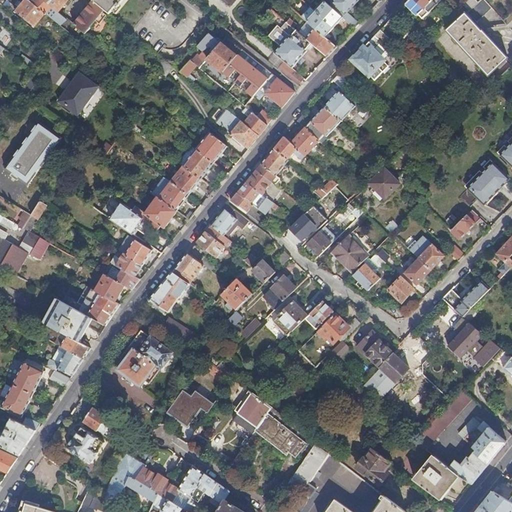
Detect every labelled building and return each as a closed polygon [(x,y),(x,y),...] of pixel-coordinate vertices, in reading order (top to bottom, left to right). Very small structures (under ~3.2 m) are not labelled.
[(0,0),(0,3),(4,7),(11,12),(15,8),(7,0),(0,0)] [(46,14),(32,3),(28,0),(25,0),(16,12),(35,27),(46,14)] [(64,17),(58,12),(42,0),(33,0),(34,1),(32,3),(46,14),(51,18),(54,14),(62,20),(64,17)] [(68,0),(42,0),(58,12),(68,0)] [(92,0),(94,1),(105,10),(110,14),(117,6),(118,7),(124,0),(92,0)] [(348,13),(359,0),(335,0),(332,4),(345,16),(342,18),(354,29),(360,23),(348,13)] [(363,0),(362,2),(371,11),(376,6),(370,0),(363,0)] [(416,15),(417,14),(423,8),(415,0),(409,0),(405,4),(416,15)] [(452,15),(457,11),(446,0),(415,0),(423,8),(417,14),(422,19),(434,7),(438,11),(443,6),(452,15)] [(475,0),(468,0),(463,5),(468,11),(447,31),(488,76),(507,58),(475,24),(492,8),(484,0),(479,0),(477,2),(475,0)] [(105,10),(94,1),(74,25),(85,34),(105,10)] [(314,11),(334,28),(342,18),(323,1),(314,11)] [(325,37),(334,28),(314,11),(310,7),(301,16),(310,24),(325,37)] [(511,12),(503,21),(511,30),(511,12)] [(337,47),(325,37),(310,24),(304,31),(289,19),(286,22),(287,23),(287,22),(312,43),(328,57),(332,52),(337,47)] [(312,43),(287,22),(287,23),(282,29),(278,25),(269,36),(281,46),(275,53),(286,63),(292,69),(307,51),(306,50),(312,43)] [(418,34),(412,28),(397,45),(403,51),(418,34)] [(418,34),(426,42),(430,37),(423,29),(418,34)] [(380,41),(391,51),(396,45),(381,30),(375,36),(380,41)] [(192,62),(196,66),(199,68),(221,44),(210,34),(198,47),(207,55),(203,59),(198,55),(192,62)] [(355,57),(353,59),(374,81),(382,72),(384,74),(389,68),(388,67),(388,66),(382,60),(371,49),(380,41),(375,36),(355,57)] [(221,44),(199,68),(245,106),(254,95),(272,74),(238,46),(227,37),(221,44)] [(371,49),(382,60),(391,51),(380,41),(371,49)] [(76,64),(77,63),(64,54),(58,62),(56,65),(70,75),(74,69),(75,69),(76,64)] [(58,62),(48,55),(45,59),(42,62),(52,70),(56,65),(58,62)] [(174,67),(163,58),(155,67),(166,76),(174,67)] [(196,66),(192,62),(190,60),(180,72),(186,77),(196,66)] [(286,63),(279,71),(299,87),(305,81),(292,69),(286,63)] [(59,102),(81,117),(103,87),(81,71),(59,102)] [(343,89),(345,91),(351,84),(340,73),(333,80),(343,89)] [(295,92),(272,74),(254,95),(260,100),(265,94),(282,107),(295,92)] [(354,100),(354,99),(345,91),(343,89),(341,92),(340,91),(325,106),(341,121),(356,106),(352,103),(354,100)] [(162,95),(156,90),(142,108),(143,108),(148,112),(162,95)] [(298,120),(305,128),(319,140),(324,134),(327,136),(341,121),(325,106),(312,121),(304,113),(298,120)] [(244,124),(228,111),(225,109),(224,108),(214,121),(249,149),(251,146),(259,136),(244,124)] [(268,125),(257,116),(247,108),(243,112),(249,118),(244,124),(259,136),(263,131),(268,125)] [(257,116),(268,125),(273,119),(262,110),(257,116)] [(62,138),(39,122),(5,169),(12,173),(11,176),(17,180),(19,178),(28,185),(62,138)] [(291,143),(305,156),(319,140),(305,128),(291,143)] [(214,163),(227,147),(210,133),(196,150),(214,163)] [(305,156),(291,143),(284,137),(279,143),(275,149),(288,161),(294,154),(300,159),(302,159),(305,156)] [(511,142),(499,156),(511,167),(511,142)] [(104,158),(112,147),(107,143),(99,154),(104,158)] [(184,166),(202,179),(214,163),(196,150),(191,145),(184,155),(184,158),(188,160),(183,166),(184,166)] [(266,159),(256,171),(274,185),(277,184),(280,180),(279,178),(276,176),(288,161),(275,149),(266,159)] [(493,163),(467,190),(483,205),(509,178),(493,163)] [(189,195),(202,179),(184,166),(171,182),(189,195)] [(385,169),(370,183),(385,199),(400,184),(385,169)] [(261,193),(268,198),(271,201),(281,190),(274,185),(256,171),(252,176),(247,182),(261,193)] [(132,189),(137,182),(132,178),(126,185),(132,189)] [(335,187),(337,185),(332,180),(322,190),(327,195),(335,187)] [(159,198),(178,211),(189,195),(171,182),(159,198)] [(261,193),(247,182),(243,187),(238,193),(252,204),(261,193)] [(335,187),(338,190),(349,200),(351,198),(338,184),(337,185),(335,187)] [(327,195),(322,190),(318,186),(313,192),(322,199),(327,195)] [(336,213),(349,200),(338,190),(325,201),(336,213)] [(46,193),(41,202),(46,205),(52,196),(46,193)] [(254,205),(252,204),(238,193),(235,197),(232,201),(260,222),(263,217),(250,209),(254,205)] [(178,211),(159,198),(158,197),(146,213),(136,206),(133,211),(152,225),(158,230),(161,226),(165,229),(178,211)] [(286,213),(271,201),(268,198),(259,209),(265,214),(270,207),(283,217),(286,213)] [(24,228),(30,232),(31,232),(47,205),(46,205),(41,202),(32,215),(24,228)] [(111,219),(133,233),(136,229),(146,235),(152,225),(133,211),(122,203),(111,219)] [(354,210),(349,204),(339,213),(345,219),(354,210)] [(218,218),(206,232),(225,247),(228,248),(233,242),(228,238),(238,225),(243,229),(250,221),(229,205),(218,218)] [(355,209),(360,215),(364,212),(358,206),(355,209)] [(292,217),(296,221),(308,211),(302,207),(292,217)] [(472,211),(457,225),(451,231),(459,240),(480,219),(472,211)] [(19,226),(24,228),(32,215),(27,212),(19,226)] [(13,226),(15,223),(0,214),(0,222),(8,227),(11,227),(13,226)] [(305,216),(292,229),(303,240),(316,227),(305,216)] [(398,218),(392,224),(396,228),(402,222),(398,218)] [(282,234),(288,229),(274,219),(267,228),(280,237),(282,234)] [(319,256),(332,243),(337,238),(325,227),(320,232),(307,244),(319,256)] [(353,272),(374,251),(375,250),(354,230),(333,251),(353,272)] [(41,238),(31,232),(30,232),(20,248),(29,253),(31,254),(41,238)] [(225,247),(206,232),(197,243),(217,258),(225,247)] [(14,244),(5,239),(0,236),(0,243),(1,244),(0,244),(0,265),(1,267),(14,244)] [(124,253),(144,266),(153,251),(136,240),(129,236),(120,250),(124,253)] [(415,241),(413,243),(408,248),(419,258),(431,270),(444,256),(424,236),(417,242),(415,241)] [(136,240),(153,251),(154,248),(138,237),(136,240)] [(498,270),(504,275),(504,274),(511,266),(511,259),(510,257),(511,254),(511,237),(497,254),(505,262),(498,270)] [(46,241),(41,238),(31,254),(36,257),(39,259),(49,243),(46,241)] [(17,275),(29,253),(20,248),(14,244),(1,267),(17,275)] [(459,261),(464,255),(454,245),(448,251),(459,261)] [(389,256),(379,246),(375,250),(374,251),(376,253),(385,261),(389,256)] [(283,266),(291,257),(286,251),(277,259),(283,266)] [(137,277),(144,266),(124,253),(123,256),(121,255),(115,264),(123,269),(137,277)] [(370,259),(380,270),(386,263),(385,261),(376,253),(370,259)] [(251,266),(258,259),(252,254),(245,261),(251,266)] [(204,266),(200,263),(188,255),(181,263),(173,273),(190,285),(204,266)] [(200,263),(204,266),(211,271),(215,266),(204,258),(200,263)] [(417,285),(431,270),(419,258),(404,273),(417,285)] [(370,259),(365,263),(376,274),(380,270),(370,259)] [(253,270),(265,283),(276,272),(263,260),(253,270)] [(365,263),(354,275),(359,280),(356,284),(361,288),(364,284),(369,290),(381,278),(376,274),(365,263)] [(137,277),(123,269),(116,281),(126,286),(133,290),(141,280),(137,277)] [(190,285),(173,273),(168,279),(150,301),(170,312),(178,300),(190,285)] [(401,277),(396,273),(392,277),(397,282),(401,277)] [(126,286),(116,281),(106,275),(105,274),(96,291),(116,302),(126,286)] [(276,309),(297,288),(284,276),(264,297),(276,309)] [(402,302),(414,289),(401,277),(397,282),(389,290),(402,302)] [(234,305),(238,310),(254,294),(238,279),(231,286),(222,295),(229,301),(225,305),(229,309),(234,305)] [(469,309),(470,308),(490,288),(482,281),(478,285),(478,284),(462,300),(452,289),(443,299),(454,310),(462,302),(469,309)] [(116,302),(96,291),(88,286),(82,296),(114,315),(117,311),(121,305),(116,302)] [(320,290),(310,301),(316,307),(326,296),(320,290)] [(88,316),(91,317),(106,326),(110,321),(114,315),(82,296),(78,294),(75,298),(78,299),(77,301),(92,310),(88,316)] [(88,316),(64,301),(63,302),(60,300),(47,323),(78,340),(91,317),(88,316)] [(278,317),(293,331),(308,316),(294,301),(278,317)] [(325,326),(336,315),(333,312),(334,311),(324,301),(311,314),(321,324),(322,323),(325,326)] [(404,318),(408,314),(392,302),(385,312),(395,319),(404,318)] [(462,317),(468,322),(475,313),(470,308),(469,309),(462,317)] [(236,312),(227,321),(233,326),(235,324),(242,318),(236,312)] [(336,315),(325,326),(319,331),(326,339),(328,337),(334,343),(338,339),(341,342),(343,341),(361,323),(355,318),(347,326),(343,322),(344,321),(337,313),(336,315)] [(36,327),(39,320),(30,315),(26,322),(36,327)] [(241,334),(246,338),(261,324),(256,319),(243,332),(241,334)] [(181,343),(191,349),(200,337),(185,328),(183,330),(170,321),(164,331),(181,343)] [(243,332),(235,324),(233,326),(241,334),(243,332)] [(125,361),(119,370),(141,387),(146,380),(150,383),(159,371),(160,371),(162,368),(172,356),(173,353),(152,337),(151,338),(142,330),(121,358),(125,361)] [(367,355),(381,367),(394,353),(381,341),(382,339),(373,331),(357,347),(366,356),(367,355)] [(88,354),(91,349),(61,332),(58,336),(66,340),(62,346),(68,350),(85,359),(88,354)] [(290,334),(286,337),(292,343),(295,340),(290,334)] [(343,341),(341,342),(328,356),(335,362),(350,348),(343,341)] [(511,356),(502,348),(492,359),(504,368),(503,368),(511,374),(510,375),(511,376),(511,356)] [(57,369),(73,376),(82,363),(85,359),(68,350),(57,369)] [(410,369),(394,353),(381,367),(397,383),(410,369)] [(26,361),(14,385),(34,395),(46,371),(26,361)] [(65,388),(71,378),(56,370),(51,379),(65,388)] [(370,379),(364,385),(381,398),(383,403),(390,395),(370,379)] [(34,395),(14,385),(13,387),(7,384),(1,396),(1,395),(0,396),(0,406),(22,418),(34,395)] [(186,390),(170,412),(195,431),(216,404),(198,390),(193,396),(186,390)] [(463,390),(415,440),(426,448),(472,399),(463,390)] [(306,443),(310,437),(276,410),(252,393),(236,415),(255,429),(277,446),(287,454),(289,451),(296,456),(306,443)] [(84,421),(98,430),(107,416),(93,407),(84,421)] [(465,438),(470,432),(473,429),(475,428),(477,429),(480,425),(483,421),(484,420),(476,416),(471,420),(459,434),(465,438)] [(23,424),(37,431),(41,423),(27,417),(23,424)] [(32,438),(37,431),(23,424),(12,419),(0,444),(0,445),(20,455),(32,438)] [(474,447),(491,461),(504,444),(507,441),(495,432),(483,421),(480,425),(477,429),(475,428),(473,429),(470,432),(477,437),(481,432),(484,433),(474,447)] [(89,432),(82,427),(68,448),(80,455),(91,462),(105,442),(98,438),(98,437),(90,431),(89,432)] [(301,491),(328,451),(316,442),(289,482),(301,491)] [(491,461),(474,447),(469,442),(450,467),(459,474),(473,483),(485,468),(491,461)] [(0,468),(8,473),(18,458),(0,448),(0,468)] [(387,466),(391,462),(373,449),(373,448),(366,458),(365,457),(358,467),(378,483),(379,481),(383,481),(385,477),(384,474),(389,468),(387,466)] [(118,502),(127,483),(131,474),(132,475),(142,461),(126,451),(119,463),(104,497),(118,502)] [(459,474),(450,467),(435,455),(415,480),(440,498),(459,474)] [(132,475),(150,487),(158,475),(145,467),(147,465),(142,461),(132,475)] [(150,487),(159,493),(184,509),(205,474),(194,465),(179,489),(167,481),(168,480),(159,474),(158,475),(150,487)] [(150,487),(132,475),(131,474),(127,483),(155,501),(159,493),(150,487)] [(222,485),(205,474),(184,509),(188,511),(192,511),(205,491),(212,496),(209,500),(220,507),(225,499),(230,491),(222,485)] [(310,482),(293,507),(300,511),(303,508),(306,503),(317,487),(310,482)] [(104,497),(89,490),(83,503),(97,509),(98,508),(108,511),(113,511),(118,502),(104,497)] [(511,511),(511,502),(510,501),(500,495),(494,492),(478,511),(511,511)] [(188,511),(184,509),(159,493),(155,501),(149,511),(151,511),(154,511),(156,511),(160,511),(162,510),(165,511),(188,511)] [(406,511),(407,511),(383,494),(382,497),(384,498),(374,511),(354,511),(335,498),(325,511),(406,511)] [(245,511),(225,499),(220,507),(217,511),(245,511)] [(57,511),(39,507),(40,504),(26,500),(22,511),(57,511)] [(284,500),(279,507),(287,511),(289,511),(293,507),(284,500)]
